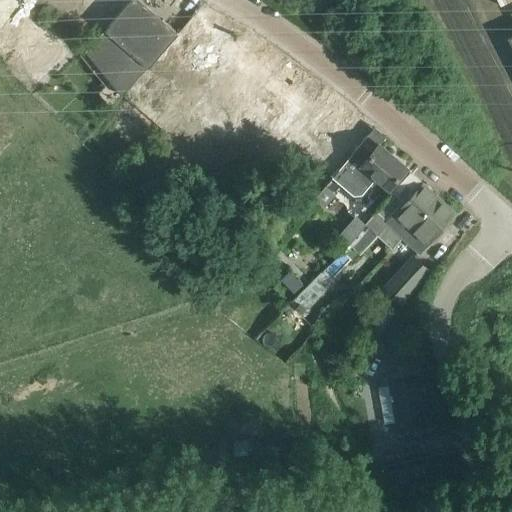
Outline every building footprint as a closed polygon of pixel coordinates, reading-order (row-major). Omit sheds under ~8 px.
[(0,0),(0,40),(1,41),(27,0),(0,0)] [(94,50),(127,93),(138,85),(143,78),(205,31),(185,61),(198,79),(230,55),(205,22),(196,16),(184,35),(156,0),(85,0),(96,7),(100,13),(113,21),(94,50)] [(318,0),(311,0),(306,8),(316,16),(324,4),(318,0)] [(192,115),(222,140),(237,123),(278,140),(294,121),(286,115),(275,110),(300,81),(308,62),(286,54),(268,38),(254,32),(241,48),(236,61),(195,108),(192,115)] [(371,153),(360,144),(352,154),(333,176),(332,176),(354,195),(361,194),(375,177),(393,192),(403,180),(411,171),(379,144),(371,153)] [(351,239),(342,248),(346,252),(351,246),(360,254),(363,251),(379,234),(394,247),(403,237),(438,198),(423,184),(415,192),(403,180),(393,192),(365,223),(351,239)] [(438,198),(403,237),(418,251),(454,213),(438,198)] [(385,288),(402,303),(430,272),(413,257),(385,288)] [(292,273),(283,281),(295,293),(303,285),(292,273)] [(314,278),(292,303),(303,314),(326,290),(314,278)] [(421,375),(390,380),(396,418),(428,412),(421,375)]
